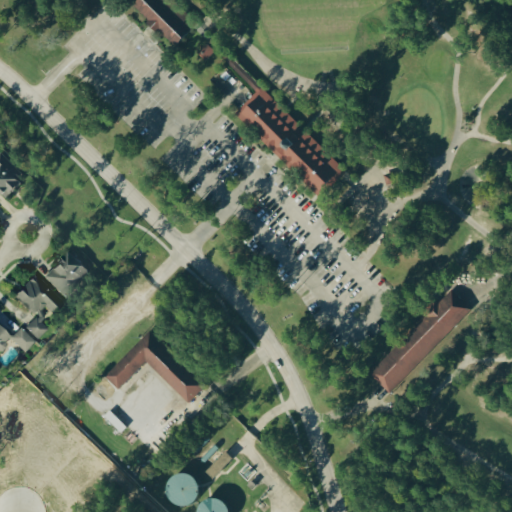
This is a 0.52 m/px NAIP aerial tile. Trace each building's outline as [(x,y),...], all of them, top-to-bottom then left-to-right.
[(132,0),(126,6),(173,52),(200,25),(174,0),(132,0)] [(212,36),(195,54),(204,64),(214,53),(254,94),(235,114),(318,194),(345,167),(212,36)] [(0,196),(4,202),(23,187),(17,180),(25,174),(7,152),(0,157),(0,196)] [(381,177),(391,173),(395,183),(384,187),(381,177)] [(65,301),(90,274),(69,253),(43,280),(65,301)] [(36,341),(47,330),(41,324),(61,303),(33,277),(12,298),(33,319),(23,329),(36,341)] [(370,375),(450,291),(460,300),(471,310),(390,395),(385,389),(370,375)] [(0,353),(11,343),(23,355),(34,344),(19,329),(8,341),(0,332),(0,353)] [(204,386),(189,402),(146,361),(118,389),(106,375),(150,331),(204,386)] [(179,473),(174,476),(170,481),(168,486),(168,492),(170,497),(173,500),(177,504),(182,505),(188,505),(193,503),(197,499),(200,495),(201,489),(200,483),(197,478),(193,475),(187,473),(179,473)] [(209,498),(204,501),(200,505),(198,511),(230,511),(230,508),(227,503),(223,499),(217,497),(209,498)]
